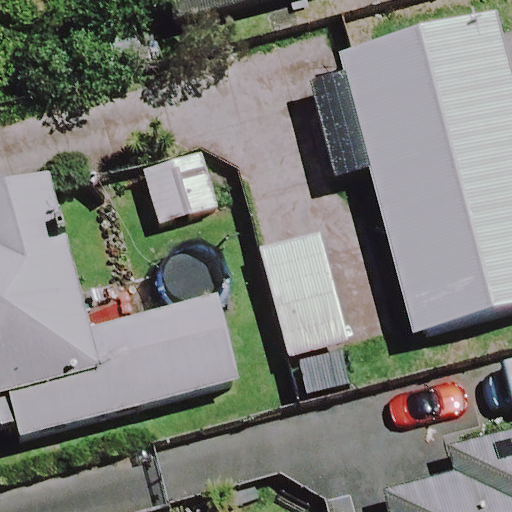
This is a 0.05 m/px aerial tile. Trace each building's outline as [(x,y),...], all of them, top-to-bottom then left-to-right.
[(316,0),(162,0),(171,36),(316,0)] [(511,325),(511,126),(484,33),(332,78),(415,355),(511,325)] [(347,355),(289,141),(227,158),(285,371),(347,355)] [(86,351),(47,195),(0,206),(0,440),(4,458),(240,399),(220,318),(86,351)] [(384,511),(511,511),(511,465),(381,498),(384,511)]
